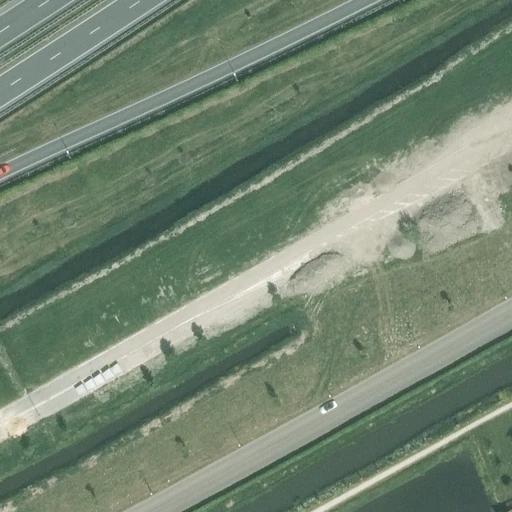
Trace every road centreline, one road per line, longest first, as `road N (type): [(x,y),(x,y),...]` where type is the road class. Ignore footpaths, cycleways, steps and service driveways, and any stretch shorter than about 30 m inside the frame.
road 1 (tertiary): [(147,511),(511,310)]
road 2 (trunk): [(0,175),(367,0)]
road 3 (trunk): [(0,92),(142,0)]
